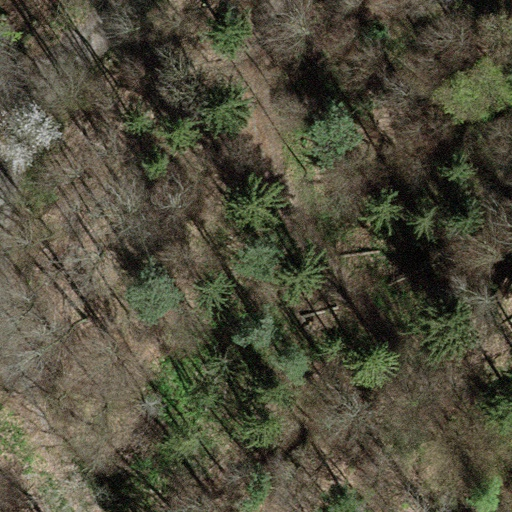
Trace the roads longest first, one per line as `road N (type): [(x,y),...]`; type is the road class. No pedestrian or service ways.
road 1 (track): [(0,197),(35,97),(122,0)]
road 2 (track): [(86,511),(22,416),(0,354)]
